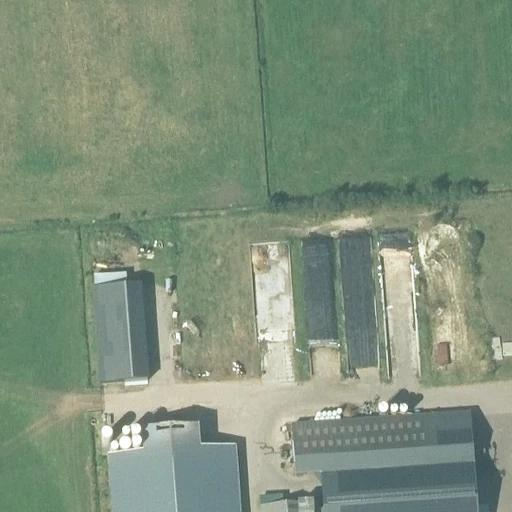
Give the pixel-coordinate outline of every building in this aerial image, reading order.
[(388,323),(409,322),(408,251),(387,252),(388,323)] [(387,377),(421,376),(420,341),(386,342),(387,377)] [(291,427),(295,478),(321,476),(323,511),(475,511),(469,414),(291,427)] [(108,457),(111,511),(239,511),(235,448),(199,451),(198,429),(142,433),(144,455),(108,457)] [(313,511),(313,502),(260,505),(260,511),(313,511)]
